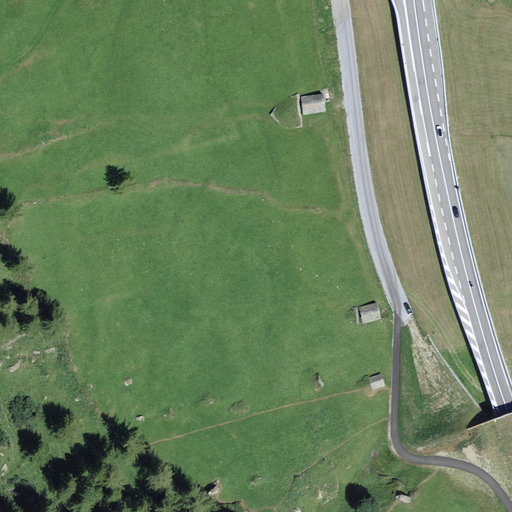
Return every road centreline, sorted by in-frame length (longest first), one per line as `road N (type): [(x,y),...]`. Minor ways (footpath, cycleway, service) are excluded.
road 1 (track): [(399,311),(397,447),(407,458),(485,472),(511,508)]
road 2 (primary): [(440,161),(511,422)]
road 3 (tertiary): [(398,0),(425,145),(440,161)]
road 4 (primary): [(414,0),(440,161)]
